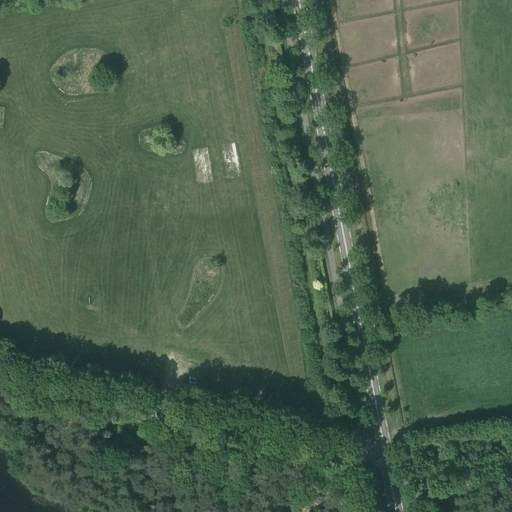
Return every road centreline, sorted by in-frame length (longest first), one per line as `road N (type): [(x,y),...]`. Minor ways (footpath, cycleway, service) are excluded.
road 1 (secondary): [(394,511),(296,0)]
road 2 (track): [(344,332),(511,301)]
